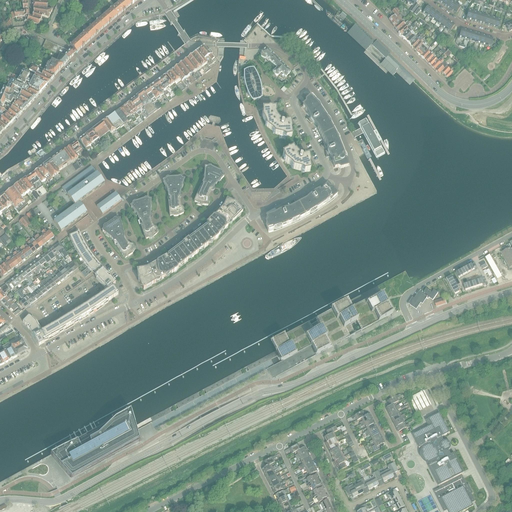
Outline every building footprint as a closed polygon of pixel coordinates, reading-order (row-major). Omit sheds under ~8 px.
[(27,0),(20,0),(18,0),(20,0),(21,2),(22,2),(23,9),(28,9),(27,0)] [(32,0),(34,13),(32,17),(31,17),(29,23),(35,25),(33,30),(36,31),(38,26),(40,26),(41,25),(40,24),(39,24),(42,16),(48,18),(52,10),(47,9),(47,0),(32,0)] [(120,0),(110,8),(117,16),(123,11),(123,12),(125,10),(131,5),(126,0),(120,0)] [(409,11),(412,13),(418,5),(415,3),(416,0),(408,0),(407,3),(408,3),(413,6),(409,11)] [(451,11),(456,3),(452,0),(451,0),(446,8),(451,11)] [(455,14),(461,6),(456,3),(451,11),(455,14)] [(422,13),(427,16),(433,9),(428,5),(422,13)] [(110,8),(97,20),(104,28),(109,23),(111,21),(117,16),(110,8)] [(389,19),(391,22),(395,27),(402,21),(399,16),(400,15),(398,12),(395,9),(392,11),(395,15),(389,19)] [(431,20),(437,12),(433,9),(427,16),(431,20)] [(471,21),(474,12),(469,10),(467,16),(466,19),(471,21)] [(436,23),(441,15),(437,12),(431,20),(436,23)] [(476,23),(479,13),(474,12),(471,21),(476,23)] [(328,15),(328,17),(345,32),(347,31),(348,29),(331,13),(330,13),(328,14),(328,15)] [(482,24),(484,15),(479,13),(476,23),(482,24)] [(440,26),(446,18),(441,15),(436,23),(440,26)] [(487,26),(490,17),(484,15),(482,24),(487,26)] [(11,23),(10,17),(3,23),(7,30),(10,26),(11,24),(11,23)] [(492,27),(495,18),(490,17),(487,26),(492,27)] [(444,29),(450,21),(449,21),(446,18),(440,26),(444,29)] [(500,20),(495,18),(492,27),(498,29),(500,20)] [(97,20),(83,33),(90,40),(96,35),(98,33),(104,28),(97,20)] [(402,21),(395,27),(398,31),(408,23),(407,21),(405,23),(404,23),(403,24),(402,23),(402,22),(402,21)] [(449,33),(455,25),(450,21),(444,29),(449,33)] [(408,23),(398,31),(401,36),(409,29),(408,28),(407,29),(406,28),(409,25),(408,23)] [(347,32),(366,50),(372,44),(372,41),(354,25),(347,32)] [(464,39),(467,30),(463,29),(461,28),(459,38),(464,39)] [(409,29),(401,36),(402,36),(406,41),(414,34),(409,29)] [(469,41),(472,32),(467,30),(464,39),(469,41)] [(474,42),(477,33),(472,32),(469,41),(474,42)] [(83,33),(70,45),(73,48),(77,53),(82,47),(83,47),(84,46),(84,45),(90,40),(83,33)] [(480,44),(483,35),(477,33),(474,42),(480,44)] [(414,34),(406,41),(410,45),(416,39),(419,36),(420,36),(419,34),(416,36),(414,34)] [(485,46),(488,36),(483,35),(480,44),(485,46)] [(416,39),(410,45),(414,49),(423,40),(419,36),(416,39)] [(493,38),(488,36),(485,46),(490,47),(493,38)] [(7,40),(0,49),(0,50),(3,51),(8,44),(13,46),(14,43),(7,40)] [(42,47),(51,51),(60,55),(69,59),(74,55),(70,51),(46,40),(42,47)] [(395,71),(399,67),(387,56),(390,53),(377,40),(373,44),(373,46),(386,58),(384,60),(383,62),(383,66),(393,75),(396,72),(395,71)] [(423,40),(414,49),(417,52),(423,46),(426,43),(425,43),(426,43),(423,40)] [(423,46),(417,52),(421,56),(428,49),(425,46),(427,44),(426,43),(423,46)] [(204,47),(197,52),(209,67),(216,61),(211,55),(212,54),(210,51),(209,51),(207,52),(204,47)] [(262,52),(261,51),(259,53),(260,54),(261,55),(260,56),(261,57),(265,59),(266,57),(277,68),(273,72),(276,76),(277,76),(281,72),(286,77),(290,72),(266,49),(263,51),(262,52)] [(428,49),(421,56),(424,60),(430,54),(432,53),(432,52),(428,49)] [(197,52),(192,56),(202,68),(204,72),(205,73),(211,70),(209,67),(197,52)] [(430,54),(424,60),(428,63),(434,58),(435,56),(432,53),(430,54)] [(58,59),(56,63),(63,66),(69,59),(60,55),(59,56),(57,55),(56,58),(58,59)] [(192,56),(187,59),(196,72),(197,71),(201,76),(205,73),(204,72),(202,68),(192,56)] [(434,58),(428,63),(431,67),(437,61),(438,60),(436,59),(436,60),(434,58)] [(187,59),(183,63),(192,75),(195,81),(200,77),(197,72),(196,72),(187,59)] [(46,69),(45,72),(54,76),(63,66),(56,63),(51,60),(49,65),(48,64),(45,69),(46,69)] [(437,61),(431,67),(435,70),(443,62),(441,60),(439,63),(437,61)] [(443,62),(435,70),(439,74),(441,72),(445,76),(450,71),(446,67),(447,66),(443,62)] [(183,63),(178,66),(187,79),(191,84),(195,81),(192,75),(183,63)] [(31,66),(29,70),(50,80),(54,76),(45,72),(43,71),(38,69),(31,66)] [(178,66),(173,70),(181,81),(182,82),(186,88),(191,84),(187,79),(178,66)] [(245,76),(244,76),(246,87),(250,97),(251,97),(253,100),(256,100),(261,98),(261,92),(259,83),(256,75),(255,75),(252,70),(250,70),(249,69),(245,71),(245,76)] [(50,80),(29,70),(36,74),(34,78),(47,84),(50,80)] [(173,70),(168,74),(175,83),(177,85),(181,91),(185,89),(181,83),(180,84),(179,82),(181,81),(173,70)] [(16,76),(15,75),(13,79),(39,93),(47,84),(34,78),(31,83),(26,81),(30,75),(23,71),(20,77),(16,76)] [(11,79),(9,83),(35,97),(39,93),(13,79),(15,75),(14,74),(12,79),(11,79)] [(168,74),(163,77),(170,86),(175,83),(168,74)] [(163,78),(155,84),(158,88),(158,89),(161,93),(162,92),(169,102),(172,99),(168,94),(165,90),(170,86),(163,77),(163,78)] [(4,88),(31,102),(35,97),(9,83),(8,83),(6,89),(4,88)] [(155,84),(148,88),(152,93),(151,94),(156,100),(163,94),(163,93),(162,94),(162,93),(162,92),(161,93),(158,89),(158,88),(155,84)] [(0,108),(1,109),(3,105),(6,102),(22,112),(27,106),(31,102),(4,88),(0,96),(0,108)] [(152,93),(148,88),(148,89),(144,92),(153,103),(156,101),(156,100),(151,94),(152,93)] [(158,110),(154,105),(153,104),(153,103),(144,92),(140,95),(153,113),(158,110)] [(140,95),(136,97),(144,109),(143,110),(148,117),(153,113),(140,95)] [(313,95),(306,101),(305,101),(305,104),(301,108),(306,113),(308,117),(306,119),(311,124),(312,123),(314,126),(316,128),(320,136),(335,128),(332,124),(328,116),(322,107),(316,100),(313,95)] [(136,97),(129,103),(136,112),(138,115),(141,113),(144,117),(143,118),(144,120),(148,117),(143,110),(144,109),(136,97)] [(6,102),(3,105),(19,115),(22,112),(6,102)] [(129,103),(127,104),(132,112),(134,114),(133,115),(136,120),(139,124),(143,121),(139,117),(138,115),(136,112),(129,103)] [(127,104),(124,107),(131,115),(125,119),(128,117),(130,121),(131,120),(136,127),(139,124),(136,120),(133,115),(134,114),(132,112),(127,104)] [(3,105),(1,109),(15,119),(19,115),(3,105)] [(124,107),(119,110),(125,119),(131,115),(124,107)] [(0,108),(0,113),(11,123),(15,119),(1,109),(0,108)] [(286,137),(292,136),(291,131),(291,129),(290,122),(286,123),(280,117),(278,118),(276,116),(275,113),(275,109),(271,109),(270,109),(269,109),(268,109),(262,110),(263,114),(264,116),(262,117),(265,123),(267,125),(266,126),(273,132),(275,132),(275,134),(281,136),(282,139),(286,139),(286,137)] [(115,114),(124,125),(129,132),(133,129),(125,119),(119,110),(115,114)] [(0,120),(7,127),(11,123),(0,113),(0,120)] [(115,114),(107,119),(116,130),(124,125),(115,114)] [(107,119),(102,123),(109,132),(111,134),(116,130),(107,119)] [(366,119),(358,123),(361,130),(376,158),(385,154),(366,119)] [(102,123),(92,130),(99,139),(109,132),(102,123)] [(129,132),(124,125),(116,130),(111,134),(116,141),(129,132)] [(335,128),(320,136),(324,144),(326,150),(325,151),(326,158),(329,157),(331,161),(333,168),(338,167),(340,168),(343,168),(349,166),(348,160),(345,152),(341,142),(337,133),(335,128)] [(99,149),(100,148),(104,146),(99,139),(92,130),(85,136),(92,144),(99,154),(101,152),(99,149)] [(92,144),(85,136),(79,140),(85,148),(87,151),(90,149),(88,147),(92,144)] [(76,142),(70,146),(75,153),(80,150),(81,152),(83,151),(76,142)] [(70,146),(66,149),(75,160),(78,158),(75,153),(70,146)] [(66,149),(63,152),(71,163),(75,160),(66,149)] [(304,172),(310,171),(309,166),(309,164),(308,157),(304,158),(302,158),(302,156),(296,149),(294,152),(292,150),(289,152),(288,151),(287,152),(287,153),(282,155),(284,158),(286,160),(284,161),(291,166),(294,167),(293,169),(301,171),(304,170),(304,172)] [(50,161),(51,161),(59,172),(71,163),(63,152),(50,161)] [(50,161),(43,166),(46,169),(45,170),(50,177),(51,176),(52,178),(59,173),(59,172),(51,161),(50,161)] [(43,166),(38,170),(46,180),(48,178),(50,180),(52,178),(51,176),(50,177),(45,170),(46,169),(43,166)] [(94,170),(91,166),(62,188),(75,205),(53,221),(61,232),(87,213),(79,202),(104,184),(94,170)] [(208,197),(207,196),(210,189),(211,190),(212,190),(213,190),(214,189),(214,188),(215,187),(214,186),(217,183),(217,182),(219,180),(221,180),(224,177),(222,175),(222,174),(221,172),(219,172),(211,169),(210,168),(209,167),(207,168),(205,168),(205,172),(206,174),(205,177),(204,178),(204,180),(202,184),(203,185),(202,188),(200,188),(194,202),(197,203),(199,202),(201,204),(202,205),(208,205),(208,203),(209,202),(209,201),(208,199),(208,197)] [(38,170),(34,173),(40,181),(41,183),(46,180),(38,170)] [(34,173),(25,179),(35,190),(36,191),(43,186),(41,183),(40,181),(34,173)] [(167,190),(168,192),(168,197),(169,198),(170,201),(169,202),(170,216),(173,216),(174,215),(177,215),(178,215),(178,216),(183,213),(183,211),(183,210),(182,208),(181,208),(180,205),(179,205),(178,205),(177,198),(179,198),(180,198),(181,197),(181,196),(181,195),(181,194),(180,193),(181,189),(180,188),(181,185),(183,184),(184,180),(181,180),(181,178),(179,178),(178,178),(169,179),(167,179),(166,179),(165,181),(163,182),(165,186),(166,186),(168,189),(167,190)] [(25,179),(22,181),(29,191),(31,194),(36,200),(40,197),(36,191),(35,190),(25,179)] [(22,181),(16,185),(20,190),(22,188),(26,194),(29,192),(31,194),(29,191),(22,181)] [(305,199),(297,203),(305,218),(310,215),(318,211),(327,204),(334,199),(338,195),(334,190),(332,188),(329,188),(326,184),(320,188),(317,191),(314,189),(310,194),(311,195),(305,199)] [(13,188),(21,198),(26,194),(22,188),(20,190),(16,185),(13,188)] [(28,207),(21,198),(13,188),(4,195),(11,205),(19,215),(28,207)] [(115,192),(96,206),(102,214),(121,200),(115,192)] [(0,200),(6,209),(11,205),(4,195),(0,197),(0,200)] [(0,200),(0,210),(1,212),(6,219),(11,215),(6,209),(0,200)] [(151,215),(150,214),(150,210),(149,209),(149,206),(150,205),(150,201),(148,201),(147,200),(145,200),(144,200),(136,203),(134,203),(133,204),(132,206),(131,207),(133,211),(135,211),(137,213),(136,214),(138,216),(139,220),(141,221),(142,224),(141,225),(145,239),(149,238),(149,237),(152,236),(153,236),(158,233),(157,231),(157,229),(156,228),(154,228),(152,226),(151,226),(149,220),(151,218),(151,216),(151,215)] [(219,212),(214,216),(226,229),(244,212),(237,205),(233,203),(227,200),(223,208),(222,208),(221,208),(220,208),(219,209),(218,209),(218,210),(217,210),(219,212)] [(297,203),(289,207),(283,210),(283,208),(276,209),(276,213),(272,214),(265,216),(267,221),(266,224),(266,226),(268,233),(274,231),(282,228),(292,224),(300,221),(305,218),(297,203)] [(205,227),(196,234),(207,247),(218,239),(219,237),(219,236),(226,229),(214,216),(207,224),(206,224),(206,225),(205,226),(205,227)] [(30,224),(25,217),(22,219),(28,226),(30,224)] [(28,226),(22,219),(20,221),(25,228),(28,226)] [(124,234),(123,233),(122,233),(121,229),(120,229),(120,225),(120,224),(119,220),(117,221),(116,220),(114,220),(113,221),(106,226),(104,227),(103,228),(104,229),(102,231),(106,234),(107,234),(110,236),(110,237),(111,238),(114,242),(115,242),(117,245),(117,246),(125,258),(127,256),(128,255),(130,253),(131,254),(132,254),(135,249),(134,248),(133,246),(132,245),(130,245),(128,244),(126,245),(122,239),(124,238),(124,237),(125,236),(125,235),(124,234)] [(45,229),(43,230),(50,240),(54,237),(49,231),(47,232),(45,229)] [(44,235),(42,236),(47,242),(50,240),(43,230),(41,232),(44,235)] [(92,272),(98,266),(94,262),(91,257),(88,253),(85,248),(82,243),(79,238),(77,232),(69,236),(71,242),(74,247),(77,252),(80,258),(84,263),(88,267),(92,272)] [(183,243),(176,249),(186,263),(207,247),(196,234),(188,240),(187,240),(186,240),(185,240),(184,240),(183,240),(183,241),(182,241),(183,243)] [(38,235),(36,236),(43,245),(47,242),(42,236),(40,238),(38,235)] [(36,236),(34,237),(33,239),(35,242),(40,248),(43,245),(36,236)] [(29,238),(27,239),(29,242),(36,251),(40,248),(35,242),(33,243),(29,238)] [(29,242),(27,239),(26,241),(27,243),(30,246),(28,247),(32,253),(36,251),(29,242)] [(59,243),(54,247),(59,253),(65,261),(67,259),(65,258),(68,255),(67,254),(68,254),(67,254),(65,251),(65,250),(64,250),(64,249),(63,249),(62,247),(59,243)] [(26,244),(24,246),(22,247),(29,256),(32,253),(28,247),(26,244)] [(19,251),(20,253),(25,259),(29,256),(22,247),(20,249),(23,251),(21,253),(19,251)] [(54,247),(50,250),(56,258),(57,260),(59,258),(57,255),(59,253),(54,247)] [(509,268),(511,266),(511,251),(510,248),(501,253),(509,268)] [(166,258),(156,264),(164,278),(176,271),(177,271),(177,270),(178,270),(178,269),(186,263),(176,249),(167,256),(166,256),(166,257),(166,258)] [(50,250),(46,253),(50,260),(52,261),(56,258),(50,250)] [(17,251),(15,253),(22,262),(25,259),(20,253),(19,251),(17,252),(17,251)] [(15,253),(13,254),(14,255),(12,256),(14,258),(18,264),(22,262),(15,253)] [(46,253),(41,257),(46,263),(47,265),(52,261),(50,260),(46,253)] [(7,254),(6,255),(8,258),(15,267),(18,264),(14,258),(12,260),(7,254)] [(7,260),(5,262),(7,264),(11,270),(15,267),(8,258),(6,255),(8,258),(6,260),(7,260)] [(41,257),(37,260),(42,266),(46,263),(41,257)] [(37,260),(32,264),(39,272),(43,268),(42,266),(37,260)] [(0,264),(7,273),(11,270),(7,264),(5,262),(4,261),(3,262),(5,264),(2,266),(0,264)] [(59,262),(61,264),(63,267),(64,268),(69,275),(73,271),(68,265),(66,267),(61,261),(59,262)] [(73,261),(68,265),(73,271),(78,268),(73,262),(73,261)] [(484,261),(479,264),(482,270),(487,267),(484,261)] [(32,264),(28,267),(33,273),(35,271),(38,274),(39,273),(39,272),(32,264)] [(147,266),(146,267),(146,268),(146,269),(137,271),(139,279),(139,282),(144,290),(164,278),(156,264),(151,266),(150,264),(149,265),(148,265),(147,266)] [(472,265),(456,273),(459,278),(475,270),(472,265)] [(28,267),(23,270),(28,277),(33,273),(28,267)] [(63,267),(58,270),(60,272),(64,278),(69,275),(64,268),(63,267)] [(80,321),(89,316),(89,315),(95,312),(105,305),(104,305),(108,302),(108,301),(118,294),(112,286),(115,283),(110,277),(107,273),(107,274),(102,269),(95,275),(96,278),(108,290),(86,305),(57,324),(41,332),(36,322),(29,315),(22,322),(27,326),(26,326),(29,330),(29,329),(38,346),(44,342),(49,339),(59,334),(58,334),(65,330),(65,331),(74,325),(73,325),(80,321)] [(23,270),(19,274),(24,280),(26,278),(30,284),(33,282),(28,277),(23,270)] [(49,270),(46,272),(51,278),(56,285),(60,281),(54,273),(51,276),(49,273),(51,272),(49,270)] [(54,273),(60,281),(64,278),(60,272),(58,273),(56,271),(54,273)] [(48,277),(45,280),(47,282),(51,288),(56,285),(51,278),(46,272),(45,273),(48,277)] [(19,274),(15,277),(19,284),(22,288),(24,289),(26,288),(28,286),(27,284),(23,287),(20,283),(24,280),(19,274)] [(452,276),(447,279),(455,295),(460,292),(452,276)] [(15,277),(10,281),(15,287),(19,284),(15,277)] [(39,277),(37,279),(42,285),(47,292),(51,288),(47,282),(45,280),(44,279),(42,281),(39,277)] [(35,281),(33,283),(34,284),(37,283),(40,287),(37,289),(42,295),(47,292),(42,285),(37,279),(35,281)] [(481,280),(464,285),(465,291),(483,285),(481,280)] [(6,284),(9,289),(10,291),(15,287),(10,281),(6,284)] [(28,286),(26,288),(31,294),(29,296),(33,302),(38,298),(33,292),(30,288),(28,286)] [(55,453),(43,459),(58,487),(290,364),(292,368),(329,348),(388,317),(393,314),(377,286),(343,304),(283,336),(277,339),(281,347),(136,425),(131,411),(73,443),(55,453)] [(22,288),(18,291),(29,305),(33,302),(29,296),(26,297),(21,291),(24,289),(22,288)] [(37,289),(33,292),(38,298),(42,295),(37,289)] [(433,300),(438,293),(434,290),(432,293),(426,289),(422,295),(427,298),(428,299),(429,298),(433,300)] [(4,291),(0,294),(0,301),(1,302),(7,297),(9,295),(8,295),(7,297),(4,294),(6,292),(6,291),(5,292),(5,291),(4,291)] [(18,291),(14,295),(14,296),(17,293),(23,300),(20,302),(25,309),(29,305),(18,291)] [(427,298),(422,295),(418,293),(414,298),(413,297),(408,304),(416,310),(421,303),(422,305),(427,298)] [(7,297),(1,302),(4,306),(10,301),(14,298),(14,297),(13,298),(12,297),(11,298),(9,295),(7,297)] [(10,301),(4,306),(8,309),(16,303),(15,304),(14,303),(13,304),(12,302),(15,299),(14,298),(10,301)] [(16,303),(8,309),(12,313),(18,308),(19,307),(16,303)] [(18,308),(12,313),(15,316),(22,311),(19,307),(18,308)] [(0,334),(8,328),(5,324),(0,327),(0,334)] [(11,347),(20,342),(18,336),(16,337),(14,333),(6,337),(8,340),(9,343),(11,347)] [(20,342),(11,347),(17,357),(27,351),(22,341),(20,342)] [(9,343),(2,347),(4,351),(10,361),(17,357),(11,347),(9,343)] [(0,361),(2,365),(10,361),(4,351),(0,353),(0,361)] [(388,400),(390,405),(394,403),(399,401),(397,398),(400,396),(399,394),(388,400)] [(386,407),(388,412),(400,406),(399,404),(395,406),(394,403),(390,405),(386,407)] [(400,406),(388,412),(391,417),(399,413),(398,410),(401,408),(400,406)] [(357,420),(361,418),(365,416),(363,411),(351,417),(352,419),(355,417),(357,420)] [(359,422),(360,424),(372,418),(370,413),(365,416),(361,418),(363,421),(359,422)] [(399,413),(391,417),(393,422),(405,416),(404,414),(400,416),(399,413)] [(463,471),(454,453),(451,455),(449,451),(450,450),(450,449),(451,448),(451,447),(451,446),(451,445),(451,444),(450,444),(450,443),(449,442),(448,441),(447,441),(446,441),(445,441),(444,441),(442,437),(450,433),(439,413),(425,421),(429,427),(412,435),(419,449),(421,448),(422,449),(421,451),(421,452),(420,454),(420,455),(421,457),(421,458),(422,460),(423,461),(424,462),(425,463),(426,463),(428,464),(429,464),(430,464),(429,466),(428,467),(438,486),(439,488),(433,491),(444,511),(447,510),(448,511),(461,511),(473,506),(472,503),(474,502),(475,501),(471,494),(473,493),(468,484),(467,485),(463,476),(462,474),(464,473),(463,471)] [(405,416),(393,422),(395,427),(404,422),(402,420),(406,418),(405,416)] [(372,418),(360,424),(361,426),(365,425),(366,427),(375,423),(372,418)] [(404,422),(395,427),(398,432),(410,426),(409,424),(405,425),(404,422)] [(364,432),(365,434),(377,428),(375,423),(366,427),(368,430),(364,432)] [(325,430),(328,435),(333,433),(337,431),(340,429),(342,432),(346,430),(344,427),(343,428),(342,426),(336,429),(334,425),(325,430)] [(377,428),(365,434),(366,436),(370,434),(371,437),(379,433),(377,428)] [(324,437),(326,442),(336,437),(333,433),(328,435),(324,437)] [(379,433),(371,437),(373,440),(369,442),(370,444),(374,442),(382,438),(379,433)] [(326,442),(325,443),(327,447),(336,443),(337,443),(338,442),(336,437),(326,442)] [(382,438),(374,442),(375,445),(372,446),(374,451),(380,448),(379,446),(384,443),(382,438)] [(336,443),(327,447),(330,452),(339,447),(337,443),(336,443)] [(292,453),(296,451),(300,449),(298,444),(286,450),(287,452),(290,451),(292,453)] [(295,456),(296,458),(307,452),(305,447),(300,449),(296,451),(298,454),(295,456)] [(339,447),(330,452),(332,457),(341,452),(339,447)] [(307,452),(296,458),(297,460),(300,458),(301,461),(310,456),(307,452)] [(332,457),(334,461),(344,457),(341,452),(332,457)] [(264,461),(266,466),(270,464),(275,462),(273,459),(277,458),(276,455),(264,461)] [(299,465),(300,467),(312,461),(310,456),(301,461),(303,464),(299,465)] [(334,461),(333,462),(335,467),(344,462),(346,461),(344,457),(334,461)] [(312,461),(300,467),(301,469),(305,468),(306,470),(315,466),(312,461)] [(344,462),(335,467),(338,471),(347,467),(344,462)] [(389,469),(384,471),(388,479),(393,477),(392,474),(398,471),(393,463),(387,466),(389,469)] [(262,469),(264,473),(276,468),(275,466),(272,467),(270,464),(266,466),(262,469)] [(315,466),(306,470),(308,473),(304,475),(305,477),(317,471),(315,466)] [(276,468),(264,473),(267,478),(275,474),(274,471),(277,470),(276,468)] [(378,470),(375,472),(379,480),(382,479),(383,482),(388,479),(384,471),(380,473),(378,470)] [(373,477),(369,479),(373,487),(378,485),(377,482),(379,480),(375,472),(372,474),(373,477)] [(307,483),(308,485),(318,480),(316,477),(318,476),(317,473),(306,478),(308,482),(307,483)] [(275,474),(267,478),(269,483),(281,477),(280,475),(277,477),(275,474)] [(281,477),(269,483),(272,488),(280,484),(279,481),(282,479),(281,477)] [(363,478),(360,480),(364,488),(367,487),(368,490),(373,487),(369,479),(364,481),(363,478)] [(318,480),(308,485),(309,487),(310,486),(312,490),(323,485),(321,482),(319,483),(318,480)] [(358,484),(354,487),(358,495),(363,492),(361,489),(364,488),(360,480),(357,481),(358,484)] [(280,484),(272,488),(274,493),(286,487),(285,485),(282,486),(280,484)] [(352,485),(348,487),(348,486),(344,488),(349,496),(351,495),(353,497),(358,495),(354,487),(353,485),(352,485)] [(313,495),(314,497),(324,492),(323,490),(324,489),(323,486),(313,491),(315,495),(313,495)] [(275,495),(277,500),(286,496),(285,493),(288,491),(287,489),(275,495)] [(390,498),(391,501),(399,496),(398,495),(396,492),(394,493),(392,490),(385,494),(387,499),(390,498)] [(324,492),(314,497),(315,499),(317,499),(319,502),(329,497),(327,494),(325,495),(324,492)] [(286,496),(277,500),(279,505),(291,499),(290,497),(287,499),(286,496)] [(399,496),(391,501),(392,503),(391,504),(392,506),(401,502),(399,498),(400,498),(399,496)] [(291,499),(279,505),(282,510),(290,506),(289,503),(292,501),(291,499)] [(320,503),(325,511),(331,508),(330,506),(327,500),(320,503)] [(401,502),(392,506),(393,508),(394,507),(396,510),(402,507),(404,506),(403,504),(403,505),(401,502)]
